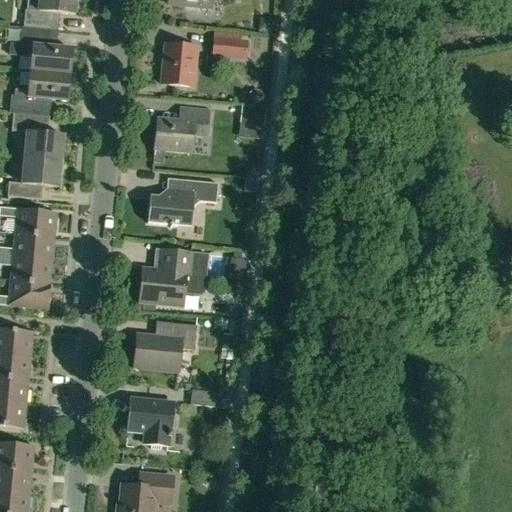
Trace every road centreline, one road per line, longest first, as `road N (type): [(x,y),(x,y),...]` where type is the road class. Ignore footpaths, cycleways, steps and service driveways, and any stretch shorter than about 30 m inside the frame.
road 1 (tertiary): [(315,511),(377,0)]
road 2 (residential): [(72,511),(123,0)]
